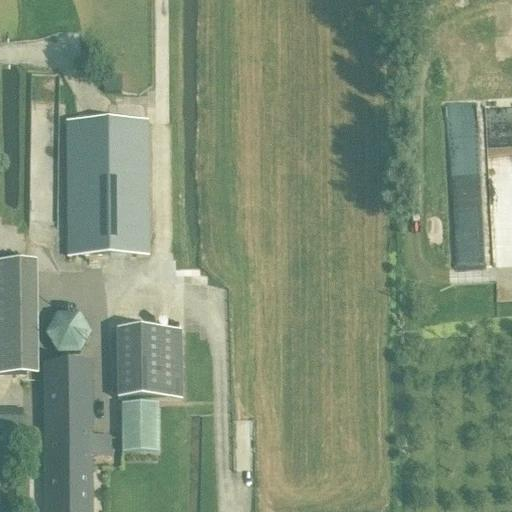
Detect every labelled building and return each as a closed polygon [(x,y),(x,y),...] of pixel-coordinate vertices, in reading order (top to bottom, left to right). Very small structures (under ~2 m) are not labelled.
[(67,260),(149,259),(148,124),(66,124),(67,260)] [(0,379),(39,379),(37,266),(0,266),(0,379)] [(79,357),(91,337),(79,318),(56,318),(45,338),(57,358),(79,357)] [(117,403),(183,402),(181,333),(116,334),(117,403)] [(91,367),(44,368),(44,511),(91,511),(91,462),(111,461),(111,440),(91,440),(91,367)] [(121,456),(159,456),(158,407),(121,408),(121,456)] [(0,431),(22,431),(22,412),(0,411),(0,431)]
